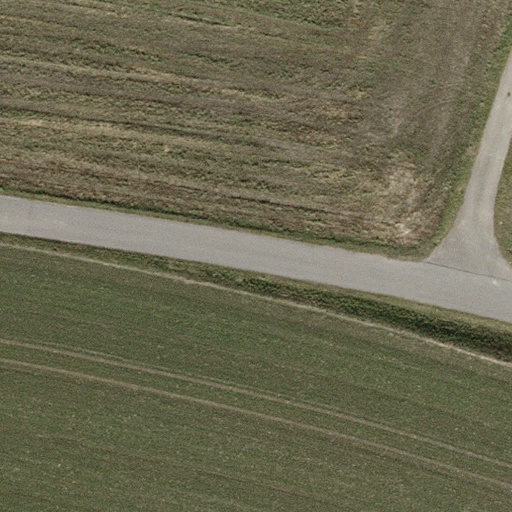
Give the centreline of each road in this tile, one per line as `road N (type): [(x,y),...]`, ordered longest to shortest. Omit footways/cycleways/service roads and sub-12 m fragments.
road 1 (unclassified): [(511,306),(236,249),(0,214)]
road 2 (track): [(460,292),(511,86)]
